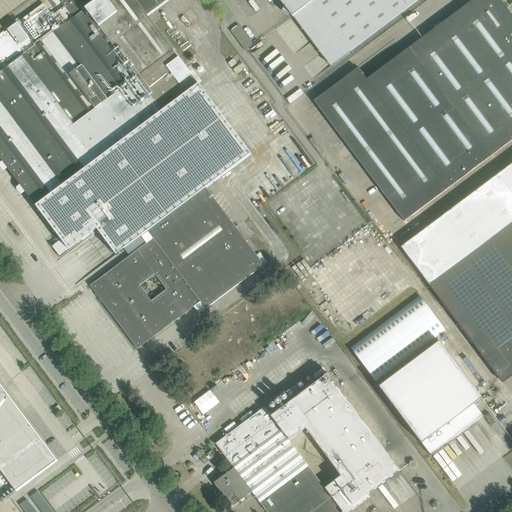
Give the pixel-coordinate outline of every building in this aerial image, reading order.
[(0,158),(25,192),(35,206),(36,205),(53,192),(96,161),(102,156),(198,84),(147,16),(169,0),(97,0),(84,10),(77,0),(47,0),(4,33),(4,32),(0,34),(0,52),(1,54),(0,54),(0,158)] [(417,0),(279,0),(329,66),(417,0)] [(404,222),(491,156),(511,140),(511,17),(511,16),(511,15),(511,14),(508,8),(506,10),(498,0),(472,0),(366,80),(357,68),(313,101),(404,222)] [(238,24),(230,30),(245,50),(253,44),(238,24)] [(36,205),(35,206),(60,239),(51,246),(59,257),(96,229),(116,255),(124,249),(206,188),(250,154),(198,84),(102,156),(96,161),(53,192),(36,205)] [(300,89),(286,99),(290,104),(303,94),(300,89)] [(511,164),(403,246),(431,284),(430,285),(502,382),(511,375),(511,164)] [(205,309),(264,265),(206,188),(124,249),(129,256),(90,286),(137,349),(141,346),(193,307),(200,302),(205,309)] [(350,349),(376,382),(445,329),(419,295),(350,349)] [(431,456),(483,418),(483,417),(474,404),(482,398),(439,342),(379,387),(421,444),(431,456)] [(271,416),(264,407),(216,444),(234,468),(214,483),(218,488),(232,507),(252,492),(254,495),(266,511),(349,511),(369,497),(368,494),(400,470),(328,374),(271,416)] [(0,503),(16,491),(16,492),(57,461),(0,384),(0,503)] [(210,389),(193,403),(203,415),(220,402),(210,389)] [(489,413),(484,417),(491,426),(496,423),(489,413)] [(200,459),(201,460),(204,465),(216,456),(212,451),(212,450),(200,459)] [(53,511),(37,491),(19,504),(25,511),(53,511)]
